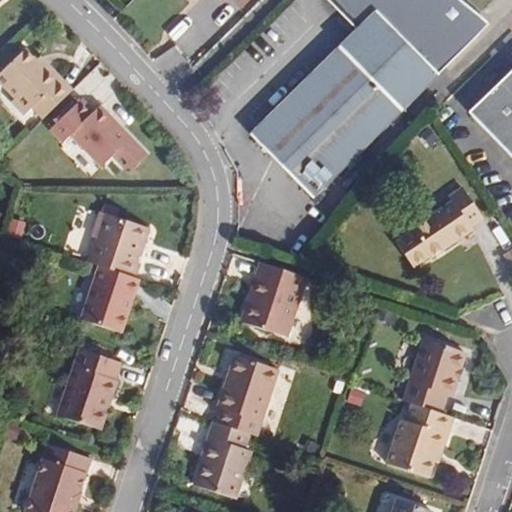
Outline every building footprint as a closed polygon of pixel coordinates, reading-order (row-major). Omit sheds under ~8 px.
[(243,0),(242,0),(175,0),(176,1),(176,0),(185,0),(196,10),(214,29),(243,0)] [(196,10),(185,0),(176,0),(176,1),(191,15),(196,10)] [(336,0),(363,27),(258,132),(318,193),(403,111),(494,20),(469,0),(336,0)] [(48,118),(76,91),(52,66),(49,69),(41,60),(30,50),(1,78),(20,97),(17,101),(29,114),(37,107),(48,118)] [(52,66),(44,57),(41,60),(49,69),(52,66)] [(511,76),(473,113),(511,150),(511,76)] [(83,100),(54,129),(66,143),(73,136),(103,168),(117,158),(128,170),(140,170),(152,153),(102,108),(96,114),(83,100)] [(420,227),(405,239),(423,266),(437,255),(440,255),(480,226),(479,223),(491,215),(470,184),(457,193),(460,198),(419,226),(420,227)] [(148,242),(153,227),(106,212),(98,236),(102,237),(94,261),(104,264),(139,276),(144,261),(140,260),(146,242),(148,242)] [(292,338),(311,278),(266,263),(257,292),(259,293),(250,324),(292,338)] [(129,309),(133,296),(137,297),(143,278),(139,276),(104,264),(86,318),(126,330),(133,310),(129,309)] [(462,393),(476,351),(436,338),(416,400),(422,402),(451,411),(457,392),(462,393)] [(87,350),(67,415),(108,428),(115,406),(113,405),(116,396),(118,396),(123,379),(121,379),(126,363),(87,350)] [(265,426),(284,367),(241,353),(236,370),(241,372),(236,387),(231,386),(225,405),(229,407),(225,420),(256,431),(263,433),(265,426)] [(236,387),(241,372),(236,370),(231,386),(236,387)] [(444,458),(448,446),(452,448),(463,416),(451,411),(422,402),(417,419),(411,418),(397,461),(438,475),(444,458)] [(243,496),(258,447),(251,446),(256,431),(225,420),(221,419),(210,452),(212,453),(202,482),(243,496)] [(87,493),(98,459),(56,445),(34,511),(81,511),(84,505),(78,503),(81,492),(87,493)] [(84,505),(87,493),(81,492),(78,503),(84,505)] [(383,492),(377,511),(395,511),(400,496),(383,492)] [(406,498),(402,511),(440,511),(441,510),(406,498)]
